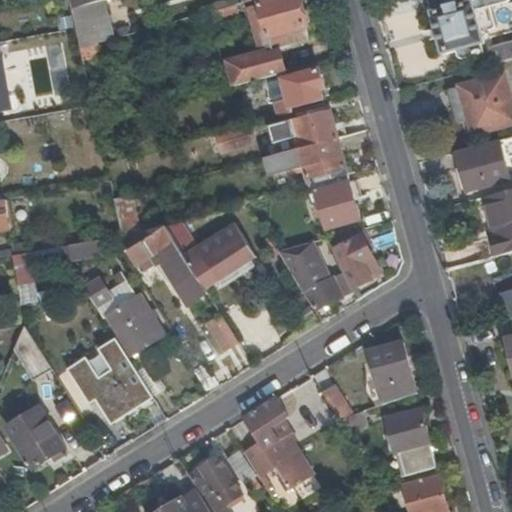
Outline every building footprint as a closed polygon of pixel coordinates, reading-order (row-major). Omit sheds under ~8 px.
[(71,0),(74,8),(82,5),(102,0),(71,0)] [(74,8),(78,30),(82,47),(101,42),(117,37),(106,0),(102,0),(82,5),(74,8)] [(302,0),(280,0),(250,8),(263,54),(313,40),(309,23),(312,19),(310,11),(305,8),(302,0)] [(450,0),(449,1),(448,3),(448,4),(447,7),(448,9),(434,13),(445,57),(460,53),(461,55),(462,56),(466,58),(469,58),(489,54),(485,46),(487,45),(484,32),(496,29),(490,9),(510,4),(511,0),(450,0)] [(241,14),(238,5),(209,12),(212,22),(241,14)] [(413,13),(387,16),(391,44),(416,41),(413,13)] [(82,47),(86,65),(105,60),(101,42),(82,47)] [(511,43),(488,50),(489,54),(493,66),(511,61),(511,43)] [(238,70),(242,85),(280,74),(275,60),(238,70)] [(273,104),(277,117),(293,112),(292,108),(324,100),(321,90),(327,89),(321,69),(268,83),(273,104)] [(476,136),(511,126),(511,93),(507,76),(452,91),(462,125),(472,122),(476,136)] [(264,107),(267,119),(277,117),(273,104),(264,107)] [(94,106),(86,107),(89,124),(98,123),(94,106)] [(340,138),(348,136),(344,122),(336,124),(332,110),(292,121),(300,149),(340,138)] [(256,143),(251,125),(219,134),(223,151),(256,143)] [(350,175),(340,138),(300,149),(265,158),(270,178),(305,168),(309,186),(350,175)] [(511,182),(502,141),(460,152),(470,194),(511,182)] [(350,181),(317,191),(329,230),(362,220),(350,181)] [(493,259),(511,253),(511,190),(486,198),(497,235),(487,238),(493,259)] [(132,194),(115,199),(123,236),(141,231),(132,194)] [(0,233),(11,231),(6,201),(3,201),(0,201),(0,233)] [(186,255),(208,290),(219,282),(253,261),(258,257),(236,224),(186,255)] [(186,255),(169,227),(144,242),(139,235),(125,244),(138,266),(158,254),(189,302),(208,290),(186,255)] [(364,236),(335,250),(345,271),(353,288),(382,274),(364,236)] [(72,245),(69,246),(72,262),(105,257),(102,240),(72,245)] [(315,241),(279,251),(289,266),(299,261),(307,278),(311,288),(332,278),(315,241)] [(20,306),(37,305),(34,254),(17,255),(20,306)] [(253,261),(219,282),(223,286),(256,265),(253,261)] [(339,274),(348,295),(355,292),(353,288),(345,271),(339,274)] [(299,282),(316,310),(348,295),(339,274),(332,278),(311,288),(307,278),(299,282)] [(101,275),(84,286),(99,309),(115,298),(111,290),(101,275)] [(127,280),(120,284),(122,288),(130,284),(127,280)] [(122,288),(120,284),(111,290),(115,298),(99,309),(104,318),(108,315),(139,297),(130,284),(122,288)] [(511,292),(502,295),(509,321),(511,319),(511,292)] [(139,297),(108,315),(133,355),(166,334),(142,294),(139,297)] [(226,351),(240,342),(224,315),(209,324),(226,351)] [(36,381),(53,370),(25,326),(16,349),(36,381)] [(384,405),(419,394),(406,342),(370,352),(384,405)] [(66,354),(54,362),(67,384),(80,376),(66,354)] [(151,364),(139,373),(155,398),(167,390),(151,364)] [(127,417),(156,399),(155,398),(139,373),(137,370),(129,375),(119,381),(127,394),(117,400),(127,417)] [(336,386),(323,393),(339,420),(354,415),(336,386)] [(278,399),(246,418),(262,444),(247,453),(262,479),(276,467),(291,490),(314,476),(295,445),(297,439),(286,421),(291,418),(278,399)] [(39,407),(7,427),(34,470),(66,450),(39,407)] [(408,477),(440,468),(423,408),(387,418),(397,454),(402,452),(408,477)] [(354,415),(339,420),(347,432),(369,426),(366,411),(354,415)] [(243,451),(229,460),(245,485),(258,476),(243,451)] [(222,458),(191,476),(204,498),(213,511),(234,511),(230,504),(244,495),(222,458)] [(451,511),(442,476),(407,486),(413,511),(451,511)] [(213,511),(204,498),(195,503),(200,511),(213,511)] [(192,511),(185,499),(163,511),(192,511)]
